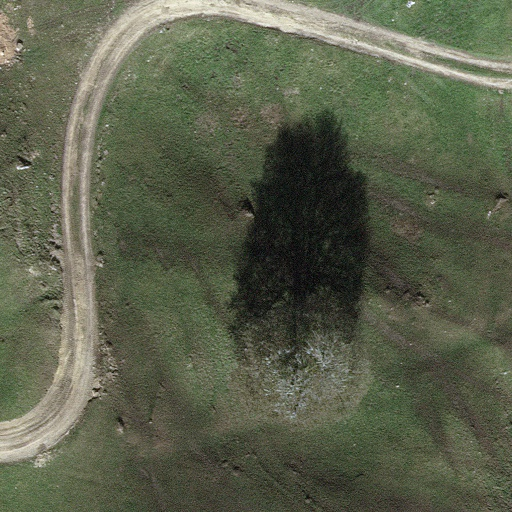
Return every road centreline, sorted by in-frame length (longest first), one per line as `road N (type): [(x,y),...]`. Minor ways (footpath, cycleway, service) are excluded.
road 1 (track): [(0,446),(48,428),(75,392),(85,348),(81,181),(95,94),(120,41),(178,0)]
road 2 (track): [(254,0),(511,74)]
